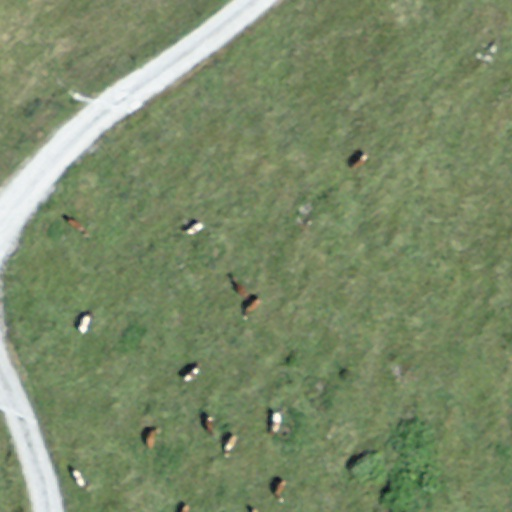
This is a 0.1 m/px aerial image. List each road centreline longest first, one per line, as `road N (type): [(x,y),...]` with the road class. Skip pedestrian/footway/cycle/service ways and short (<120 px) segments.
road 1 (track): [(0,237),(47,169),(123,104),(221,44),(265,0)]
road 2 (track): [(0,347),(24,385),(52,511)]
